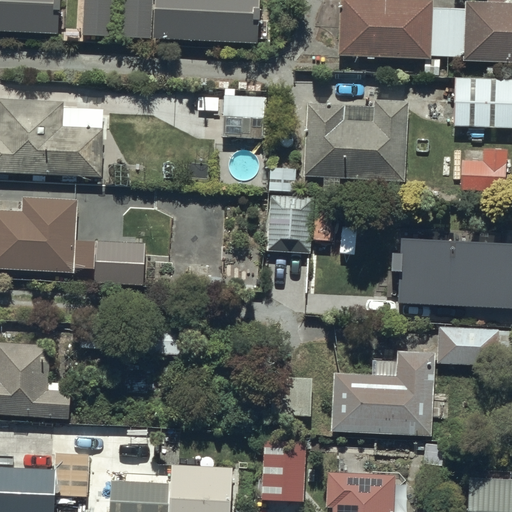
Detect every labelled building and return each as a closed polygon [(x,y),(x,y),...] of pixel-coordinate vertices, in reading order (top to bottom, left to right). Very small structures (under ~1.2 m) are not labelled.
[(59,0),(0,0),(0,30),(58,33),(59,0)] [(110,0),(84,0),(82,34),(108,36),(110,0)] [(152,0),(125,0),(123,37),(150,38),(152,0)] [(258,0),(157,0),(156,39),(257,43),(258,0)] [(434,55),(434,7),(434,0),(344,0),(343,54),(434,57),(434,55)] [(434,7),(434,55),(465,56),(465,61),(511,61),(511,1),(468,1),(468,8),(434,7)] [(511,77),(456,76),(455,125),(511,126),(511,77)] [(268,95),(225,94),(224,137),(267,138),(268,95)] [(0,104),(0,173),(104,177),(106,109),(66,107),(66,101),(0,98),(0,104)] [(376,104),(310,101),(307,175),(405,180),(409,100),(376,98),(376,104)] [(505,163),(469,162),(468,188),(504,189),(505,163)] [(297,168),(272,167),(271,188),(296,189),(297,168)] [(23,210),(0,208),(0,266),(78,271),(79,266),(98,267),(97,281),(146,284),(148,242),(78,238),(80,198),(24,195),(23,210)] [(314,238),(314,198),(273,196),(270,252),(313,254),(314,238),(314,239),(314,238)] [(314,238),(314,239),(332,240),(334,199),(314,198),(314,238)] [(403,251),(391,253),(391,271),(398,271),(397,302),(511,305),(511,239),(404,236),(403,251)] [(511,328),(442,326),(440,362),(511,364),(511,328)] [(0,413),(73,415),(74,391),(68,391),(68,379),(51,379),(52,343),(0,342),(0,413)] [(374,359),(374,373),(335,371),(333,430),(434,434),(437,350),(398,349),(398,360),(374,359)] [(314,414),(316,376),(272,374),(271,412),(314,414)] [(52,461),(0,460),(0,511),(57,511),(58,497),(101,498),(102,460),(91,460),(91,453),(52,452),(52,461)] [(233,511),(235,464),(173,462),(172,483),(171,511),(233,511)] [(395,511),(397,470),(329,469),(329,504),(332,504),(332,511),(395,511)] [(511,511),(511,476),(471,475),(469,511),(477,511),(476,511),(511,511)] [(171,511),(172,483),(112,480),(112,511),(171,511)]
